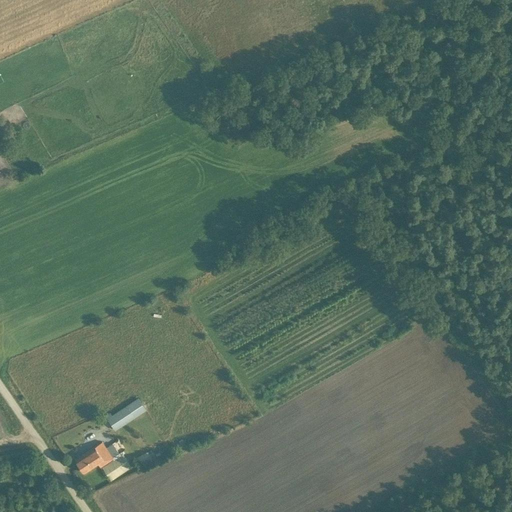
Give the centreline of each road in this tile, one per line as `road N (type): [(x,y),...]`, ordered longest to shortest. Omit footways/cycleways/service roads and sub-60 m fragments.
road 1 (track): [(511,60),(468,71),(456,121),(363,198)]
road 2 (unclassified): [(91,511),(0,381)]
